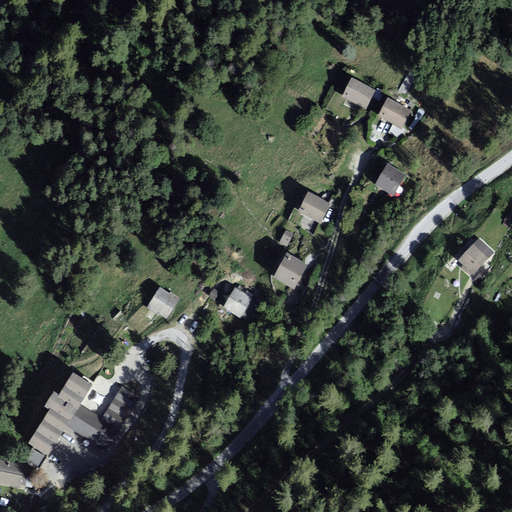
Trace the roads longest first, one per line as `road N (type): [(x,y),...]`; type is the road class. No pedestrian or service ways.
road 1 (unclassified): [(182,488),(234,448),(425,226),(511,156)]
road 2 (track): [(250,511),(438,345)]
